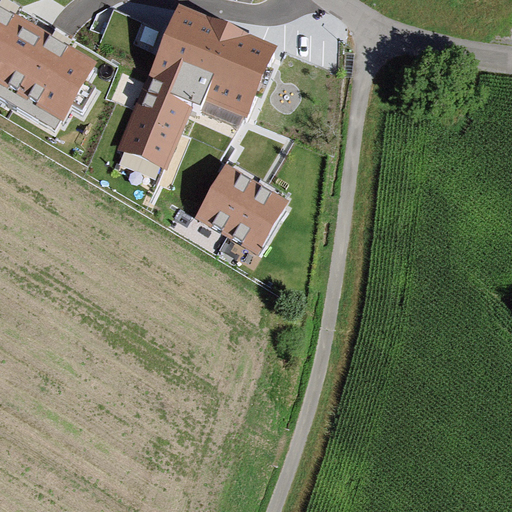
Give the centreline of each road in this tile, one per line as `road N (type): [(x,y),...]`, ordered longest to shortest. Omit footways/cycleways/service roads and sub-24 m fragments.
road 1 (track): [(269,511),(317,366),(375,36)]
road 2 (residential): [(335,0),(375,36),(511,59)]
